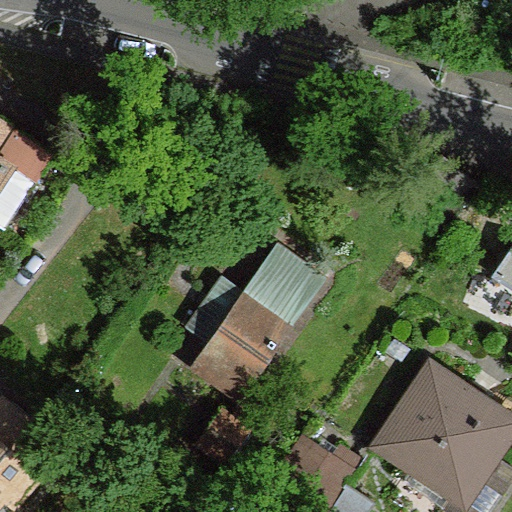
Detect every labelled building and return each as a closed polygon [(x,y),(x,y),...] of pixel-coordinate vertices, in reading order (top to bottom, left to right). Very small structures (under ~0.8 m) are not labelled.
[(0,149),(15,126),(0,116),(0,149)] [(0,156),(12,164),(36,181),(55,155),(15,126),(0,149),(0,156)] [(0,182),(12,164),(0,156),(0,182)] [(474,192),(480,184),(444,158),(432,175),(410,205),(446,231),(474,192)] [(12,164),(0,182),(0,224),(6,228),(36,181),(12,164)] [(280,249),(200,360),(245,392),(323,279),(280,249)] [(511,413),(433,362),(377,447),(412,470),(467,507),(492,469),(511,439),(511,413)] [(248,428),(225,411),(201,442),(224,459),(248,428)] [(290,511),(302,494),(329,451),(303,436),(257,500),(273,511),(290,511)] [(0,494),(6,488),(20,500),(43,474),(0,437),(0,494)] [(360,471),(329,451),(302,494),(331,511),(334,511),(351,485),(360,471)] [(467,507),(412,470),(393,499),(411,511),(442,511),(446,506),(456,511),(491,511),(511,482),(492,469),(467,507)] [(370,511),(377,503),(351,485),(334,511),(370,511)]
